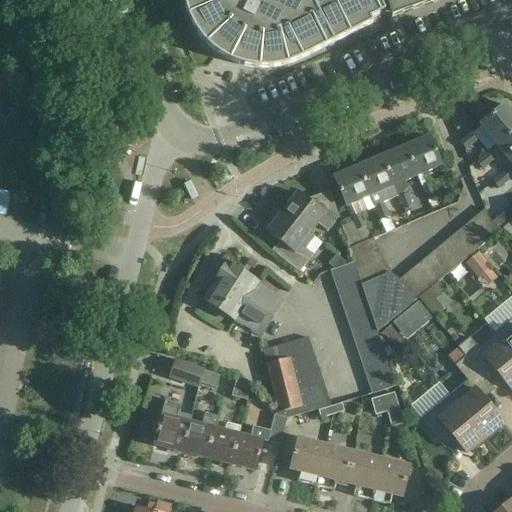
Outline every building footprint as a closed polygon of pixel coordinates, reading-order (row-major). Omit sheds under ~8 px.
[(183,0),(185,9),(188,17),(190,24),(194,31),(197,36),(202,42),(207,48),(213,53),(216,55),(222,47),(246,50),(247,56),(254,64),(258,64),(261,65),(264,66),(269,66),(273,65),(279,64),(286,62),(294,59),(301,56),(385,14),(377,0),(183,0)] [(383,0),(391,20),(448,0),(383,0)] [(497,147),(511,133),(511,115),(504,106),(480,126),(497,147)] [(511,165),(511,133),(497,147),(511,165)] [(466,152),(477,143),(470,134),(459,143),(466,152)] [(405,148),(417,178),(441,167),(429,138),(405,148)] [(417,178),(405,148),(381,158),(394,188),(417,178)] [(486,154),(476,163),(482,171),(493,162),(486,154)] [(398,197),(394,188),(381,158),(358,168),(370,198),(375,209),(384,205),(383,203),(398,197)] [(511,166),(493,182),(499,190),(511,179),(511,166)] [(370,198),(358,168),(334,179),(346,208),(370,198)] [(436,198),(431,185),(422,188),(427,202),(436,198)] [(282,213),(310,235),(318,225),(328,232),(339,219),(338,217),(328,193),(317,198),(319,201),(314,207),(297,194),(282,213)] [(413,208),(408,194),(398,198),(403,211),(413,208)] [(389,218),(384,205),(375,209),(379,222),(389,218)] [(276,256),(299,274),(313,256),(305,250),(314,239),(310,236),(310,235),(282,213),(278,210),(265,225),(270,229),(267,233),(284,247),(276,256)] [(496,235),(490,223),(485,211),(470,223),(487,243),(496,235)] [(366,229),(361,215),(351,218),(356,232),(366,229)] [(511,222),(502,230),(511,242),(511,222)] [(487,243),(470,223),(460,231),(477,251),(487,243)] [(477,251),(460,231),(450,240),(466,260),(477,251)] [(353,263),(378,252),(373,240),(349,251),(353,263)] [(440,248),(456,268),(466,260),(450,240),(440,248)] [(429,256),(446,276),(456,268),(440,248),(429,256)] [(378,252),(353,263),(357,274),(357,275),(383,264),(378,252)] [(477,255),(466,264),(478,280),(489,271),(477,255)] [(419,265),(436,285),(446,276),(429,256),(419,265)] [(330,271),(334,282),(357,274),(353,263),(330,271)] [(217,279),(202,302),(235,322),(235,321),(260,338),(285,303),(258,285),(226,264),(224,268),(218,265),(212,275),(217,279)] [(383,264),(357,275),(361,286),(361,287),(388,275),(383,264)] [(409,273),(426,293),(436,285),(419,265),(409,273)] [(426,293),(409,273),(402,279),(399,281),(416,301),(426,293)] [(337,293),(361,286),(357,275),(357,274),(334,282),(337,293)] [(388,275),(361,287),(364,297),(368,308),(372,320),(376,331),(377,334),(416,301),(399,281),(402,279),(388,276),(388,275)] [(364,297),(361,287),(361,286),(337,293),(341,305),(364,297)] [(345,316),(368,308),(364,297),(341,305),(345,316)] [(432,320),(418,304),(393,324),(407,341),(432,320)] [(349,327),(372,320),(368,308),(345,316),(349,327)] [(511,319),(494,334),(511,355),(511,319)] [(353,339),(376,331),(372,320),(349,327),(353,339)] [(405,344),(391,327),(380,336),(394,353),(405,344)] [(380,342),(377,334),(376,331),(353,339),(356,350),(380,342)] [(465,358),(481,377),(491,368),(511,391),(511,390),(511,355),(494,334),(465,358)] [(289,357),(312,351),(307,339),(286,345),(289,357)] [(360,362),(384,354),(380,342),(356,350),(360,362)] [(292,368),(289,357),(286,345),(263,352),(266,366),(280,418),(286,420),(304,415),(301,403),(298,392),(295,380),(292,368)] [(312,351),(289,357),(292,368),(316,362),(312,351)] [(364,373),(388,365),(384,354),(360,362),(364,373)] [(449,397),(486,442),(499,431),(497,429),(502,424),(470,385),(481,377),(465,358),(453,367),(466,382),(449,397)] [(198,390),(200,385),(205,372),(205,371),(175,361),(175,363),(170,380),(198,390)] [(316,362),(292,368),(295,380),(320,374),(316,362)] [(368,384),(392,376),(388,365),(364,373),(368,384)] [(205,372),(200,385),(216,390),(220,377),(205,372)] [(320,374),(295,380),(298,392),(324,385),(320,374)] [(392,376),(368,384),(372,396),(396,388),(392,376)] [(249,391),(236,379),(232,398),(247,402),(249,391)] [(324,385),(298,392),(301,403),(327,397),(324,385)] [(382,397),(387,413),(391,428),(403,425),(394,394),(382,397)] [(327,397),(301,403),(304,415),(331,407),(327,397)] [(387,413),(382,397),(371,401),(375,417),(387,413)] [(486,442),(449,397),(420,421),(435,440),(446,431),(465,454),(471,450),(473,452),(486,442)] [(177,420),(180,406),(165,402),(153,447),(181,455),(189,424),(177,420)] [(342,405),(330,409),(332,417),(344,413),(342,405)] [(321,420),(332,417),(330,409),(318,412),(321,420)] [(206,461),(214,430),(217,417),(204,414),(201,426),(189,424),(181,455),(206,461)] [(286,420),(280,418),(274,417),(270,432),(253,428),(250,439),(238,436),(230,467),(255,473),(263,442),(280,446),(286,420)] [(214,430),(206,461),(230,467),(238,436),(240,428),(227,424),(225,433),(214,430)] [(315,488),(326,447),(297,440),(289,472),(299,474),(297,484),(315,488)] [(326,447),(315,488),(334,493),(336,484),(346,486),(354,454),(326,447)] [(354,454),(346,486),(355,488),(353,498),(371,502),(382,461),(354,454)] [(382,461),(371,502),(390,507),(392,498),(402,500),(410,468),(382,461)] [(511,511),(511,504),(511,503),(499,511),(511,511)]
